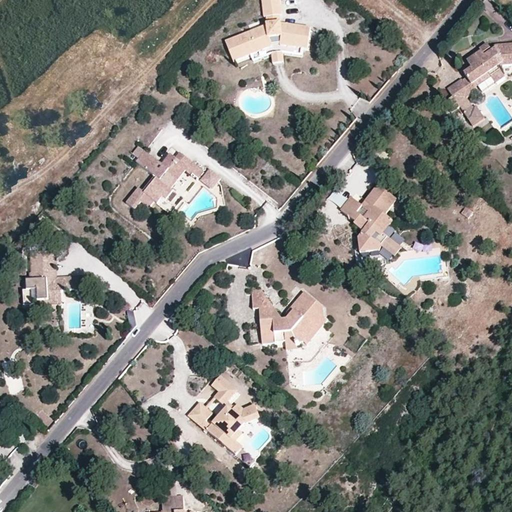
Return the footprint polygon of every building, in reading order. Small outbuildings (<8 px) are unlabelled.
[(261,0),(264,17),(266,17),(280,16),(282,16),(280,0),(261,0)] [(280,16),(266,17),(266,24),(281,23),(280,16)] [(281,23),(266,24),(225,41),(233,63),(271,47),(276,45),(282,46),(308,51),(311,28),(281,23)] [(511,66),(511,44),(494,45),(490,48),(487,43),(478,48),(481,52),(466,60),(472,69),(464,74),(471,84),(467,87),(461,79),(447,89),(457,104),(466,98),(472,94),(470,90),(490,78),(500,71),(501,69),(501,68),(503,67),(511,66)] [(284,63),(282,46),(276,45),(271,47),(273,65),(284,63)] [(505,76),(500,71),(490,78),(495,84),(505,76)] [(472,106),(466,98),(457,104),(463,112),(472,106)] [(162,163),(146,151),(137,162),(155,177),(143,191),(139,187),(126,202),(135,210),(141,203),(149,209),(155,201),(158,203),(164,196),(167,200),(174,190),(172,189),(186,171),(190,174),(191,173),(198,178),(205,171),(180,152),(176,158),(170,153),(162,163)] [(203,181),(213,189),(220,180),(211,172),(203,181)] [(397,200),(377,185),(361,206),(351,198),(340,211),(356,223),(354,226),(364,233),(359,239),(360,253),(381,252),(381,248),(388,240),(384,236),(394,223),(385,216),(397,200)] [(394,234),(391,239),(401,246),(405,241),(394,234)] [(57,252),(48,253),(49,279),(57,278),(58,269),(56,270),(56,267),(59,267),(57,252)] [(48,253),(31,253),(32,280),(27,280),(27,291),(23,291),(24,305),(34,305),(34,302),(38,302),(39,306),(62,304),(61,292),(68,292),(68,278),(57,278),(49,279),(48,253)] [(82,276),(68,278),(68,292),(83,291),(82,276)] [(253,310),(259,309),(275,308),(262,289),(252,290),(253,310)] [(275,308),(259,309),(261,328),(272,327),(273,339),(262,339),(262,346),(286,343),(293,341),(296,346),(303,342),(302,341),(319,323),(323,327),(329,321),(324,319),(325,309),(304,293),(289,310),(292,312),(289,315),(287,319),(282,319),(275,308)] [(307,345),(323,327),(319,323),(302,341),(303,342),(307,345)] [(261,328),(262,339),(273,339),(272,327),(261,328)] [(258,340),(257,329),(249,330),(251,341),(258,340)] [(299,349),(296,346),(293,341),(286,343),(286,351),(299,349)] [(15,358),(0,362),(10,395),(25,391),(15,358)] [(239,391),(221,377),(214,386),(222,393),(217,399),(225,407),(228,404),(239,391)] [(225,407),(232,413),(234,409),(228,404),(225,407)] [(201,405),(196,411),(208,421),(213,414),(201,405)] [(237,406),(234,409),(232,413),(225,419),(221,416),(212,427),(206,423),(208,421),(196,411),(190,416),(230,451),(236,442),(233,439),(240,431),(236,429),(243,421),(246,424),(261,418),(256,407),(244,412),(237,406)] [(240,431),(246,424),(243,421),(236,429),(240,431)] [(22,430),(19,433),(19,434),(26,440),(30,436),(22,430)] [(244,434),(240,431),(233,439),(236,442),(244,434)] [(19,433),(14,438),(22,445),(26,440),(19,434),(19,433)] [(244,449),(236,442),(230,451),(237,458),(244,449)] [(184,511),(185,511),(184,495),(163,497),(163,511),(184,511)]
